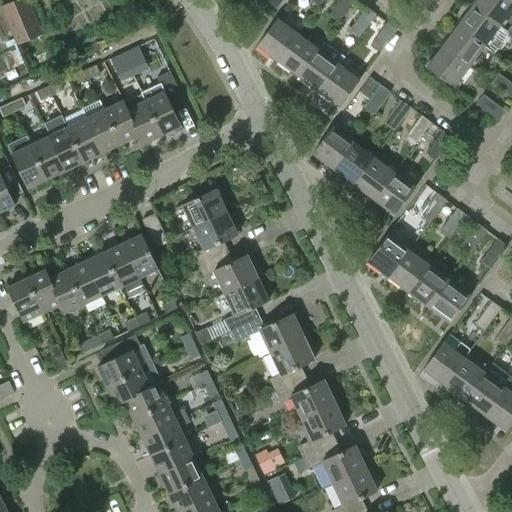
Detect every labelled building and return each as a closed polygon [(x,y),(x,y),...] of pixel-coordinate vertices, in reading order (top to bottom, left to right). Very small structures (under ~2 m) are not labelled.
[(41,34),(27,0),(18,0),(0,8),(16,44),(41,34)] [(339,22),(355,0),(340,0),(329,15),(339,22)] [(476,0),(473,6),(500,26),(511,8),(511,3),(507,0),(476,0)] [(473,6),(457,26),(484,46),(500,26),(473,6)] [(359,37),(376,15),(366,8),(350,30),(359,37)] [(278,61),(298,35),(277,19),(257,46),(278,61)] [(380,53),(397,30),(387,23),(370,46),(380,53)] [(484,46),(457,26),(442,47),(469,67),(484,46)] [(298,35),(278,61),(291,71),(290,73),(297,79),(298,77),(318,50),(298,35)] [(469,67),(442,47),(427,68),(454,88),(469,67)] [(122,54),(126,62),(137,57),(133,49),(122,54)] [(339,65),(318,50),(298,77),(319,92),(339,65)] [(126,62),(122,54),(111,59),(115,67),(126,62)] [(85,71),(89,78),(100,73),(97,65),(85,71)] [(360,80),(339,65),(319,92),(340,107),(360,80)] [(89,78),(85,71),(74,75),(78,83),(89,78)] [(157,77),(160,84),(142,93),(145,101),(162,136),(181,126),(172,108),(184,103),(169,72),(157,77)] [(511,84),(499,75),(492,84),(511,98),(511,84)] [(48,87),(52,95),(63,90),(59,82),(48,87)] [(374,115),(391,93),(381,86),(365,108),(374,115)] [(52,95),(48,87),(37,92),(41,100),(52,95)] [(506,112),(484,96),(477,105),(499,121),(506,112)] [(13,108),(14,112),(25,107),(22,99),(11,104),(13,108)] [(121,144),(105,110),(100,101),(81,110),(86,119),(102,153),(121,144)] [(123,101),(105,110),(121,144),(138,136),(142,145),(144,144),(123,101)] [(125,101),(123,101),(144,144),(162,136),(145,101),(129,109),(125,101)] [(394,130),(411,108),(401,101),(385,123),(394,130)] [(11,104),(0,108),(0,111),(2,117),(14,112),(13,108),(11,104)] [(415,146),(431,123),(422,116),(405,138),(415,146)] [(86,119),(68,128),(84,162),(102,153),(86,119)] [(334,169),(354,142),(333,126),(313,153),(334,169)] [(84,162),(68,128),(50,136),(66,170),(84,162)] [(435,161),(452,139),(442,131),(426,154),(435,161)] [(47,179),(31,145),(27,136),(7,145),(12,154),(11,155),(28,189),(47,179)] [(50,136),(31,145),(47,179),(66,170),(50,136)] [(354,142),(334,169),(354,184),(374,157),(354,142)] [(395,172),(374,157),(354,184),(375,199),(395,172)] [(10,166),(0,170),(0,212),(15,205),(12,199),(23,194),(10,166)] [(395,172),(375,199),(388,209),(387,211),(394,216),(415,188),(395,172)] [(193,228),(226,212),(216,189),(182,205),(193,228)] [(429,223),(446,200),(436,193),(420,216),(429,223)] [(450,238),(466,216),(457,208),(440,231),(450,238)] [(237,235),(226,212),(193,228),(204,250),(204,251),(219,244),(237,235)] [(155,214),(142,221),(155,247),(168,241),(155,214)] [(470,253),(487,231),(477,223),(460,246),(470,253)] [(389,277),(409,250),(388,234),(367,261),(389,277)] [(123,244),(139,278),(158,269),(142,235),(123,244)] [(491,269),(508,246),(498,239),(481,261),(491,269)] [(123,244),(104,253),(120,287),(124,295),(143,287),(139,278),(123,244)] [(204,251),(204,250),(192,255),(197,266),(224,254),(219,244),(204,251)] [(429,265),(409,250),(389,277),(409,292),(429,265)] [(104,253),(86,262),(102,296),(120,287),(104,253)] [(224,254),(197,266),(203,278),(214,272),(224,294),(263,276),(262,274),(260,271),(256,264),(250,258),(248,259),(247,255),(229,264),(224,254)] [(102,296),(86,262),(68,270),(84,304),(102,296)] [(450,281),(429,265),(409,292),(429,307),(450,281)] [(45,270),(26,279),(42,314),(60,305),(64,314),(65,313),(45,270)] [(84,304),(68,270),(50,279),(46,270),(45,270),(65,313),(84,304)] [(224,294),(235,316),(224,321),(229,332),(259,317),(255,307),(268,301),(267,298),(269,297),(267,289),(265,281),(263,277),(263,276),(224,294)] [(42,314),(26,279),(7,288),(23,323),(42,314)] [(450,281),(429,307),(450,323),(470,296),(450,281)] [(174,300),(162,306),(166,314),(178,308),(174,300)] [(485,331),(501,309),(492,302),(475,324),(485,331)] [(135,318),(139,327),(151,321),(147,313),(135,318)] [(259,317),(229,332),(234,344),(260,331),(270,352),(303,337),(292,313),(264,327),(259,317)] [(505,346),(511,336),(511,316),(511,317),(495,339),(505,346)] [(139,327),(135,318),(125,324),(129,332),(139,327)] [(206,328),(196,333),(201,345),(212,340),(206,328)] [(99,336),(102,344),(114,339),(110,331),(99,336)] [(186,349),(194,345),(189,334),(181,338),(186,349)] [(101,351),(107,363),(98,367),(107,386),(153,365),(143,345),(140,346),(135,335),(101,351)] [(99,336),(93,339),(88,341),(92,349),(102,344),(99,336)] [(314,359),(303,337),(270,352),(280,374),(281,375),(296,368),(314,359)] [(92,349),(88,341),(79,345),(83,353),(92,349)] [(445,385),(465,358),(444,342),(424,369),(445,385)] [(55,360),(63,356),(57,345),(49,348),(55,360)] [(199,356),(194,345),(186,349),(191,360),(199,356)] [(68,367),(63,356),(55,360),(60,371),(68,367)] [(485,373),(465,358),(445,385),(465,400),(485,373)] [(161,383),(153,365),(107,386),(116,406),(125,402),(124,401),(158,385),(161,383)] [(281,375),(280,374),(269,379),(275,391),(301,378),(296,368),(281,375)] [(204,386),(212,382),(206,371),(198,375),(204,386)] [(506,388),(485,373),(465,400),(485,415),(506,388)] [(305,388),(301,378),(275,391),(280,402),(291,396),(301,417),(298,419),(298,420),(334,403),(323,379),(305,388)] [(8,382),(0,386),(0,399),(14,393),(8,382)] [(217,393),(212,382),(204,386),(209,397),(217,393)] [(167,403),(158,385),(124,401),(125,402),(133,419),(167,403)] [(511,421),(511,392),(506,388),(485,415),(506,430),(511,421)] [(172,415),(167,403),(133,419),(142,438),(186,417),(183,410),(172,415)] [(345,426),(334,403),(298,420),(308,442),(309,443),(326,435),(345,426)] [(221,423),(229,419),(224,407),(216,411),(221,423)] [(189,423),(186,417),(142,438),(150,456),(184,440),(179,428),(189,423)] [(234,430),(229,419),(221,423),(226,434),(234,430)] [(309,443),(308,442),(299,446),(304,457),(331,445),(326,435),(309,443)] [(184,440),(150,456),(159,475),(193,459),(184,440)] [(239,460),(247,456),(242,445),(233,449),(239,460)] [(331,445),(304,457),(309,469),(323,462),(333,484),(366,469),(364,466),(367,461),(361,449),(356,448),(355,445),(335,454),(331,445)] [(266,450),(254,456),(263,476),(275,470),(266,450)] [(252,467),(247,456),(239,460),(244,471),(252,467)] [(202,478),(193,459),(159,475),(168,494),(202,478)] [(366,470),(366,469),(333,484),(343,506),(344,507),(357,500),(376,491),(375,488),(377,483),(372,472),(366,470)] [(282,475),(267,482),(273,493),(287,487),(282,475)] [(202,478),(168,494),(176,511),(218,493),(215,486),(208,489),(202,478)] [(256,497),(265,493),(259,482),(251,486),(256,497)] [(221,499),(218,493),(176,511),(218,511),(214,502),(221,499)] [(265,493),(256,497),(262,508),(270,504),(265,493)] [(344,507),(343,506),(330,511),(359,511),(362,511),(357,500),(344,507)]
